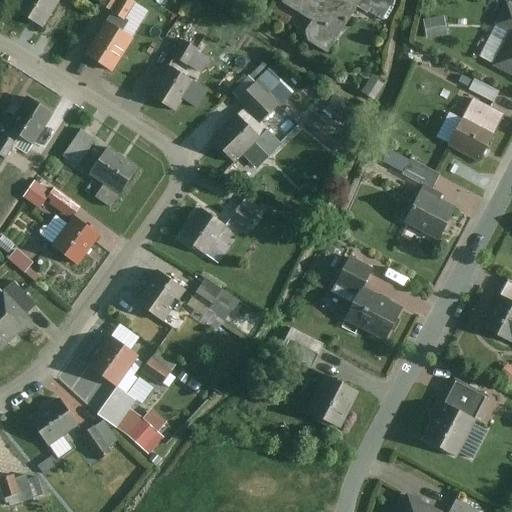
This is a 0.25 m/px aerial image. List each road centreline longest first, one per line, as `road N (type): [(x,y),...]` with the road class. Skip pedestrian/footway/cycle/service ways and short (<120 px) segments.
road 1 (residential): [(0,48),(187,164),(41,374),(0,404)]
road 2 (residential): [(348,511),(369,450),(511,185)]
